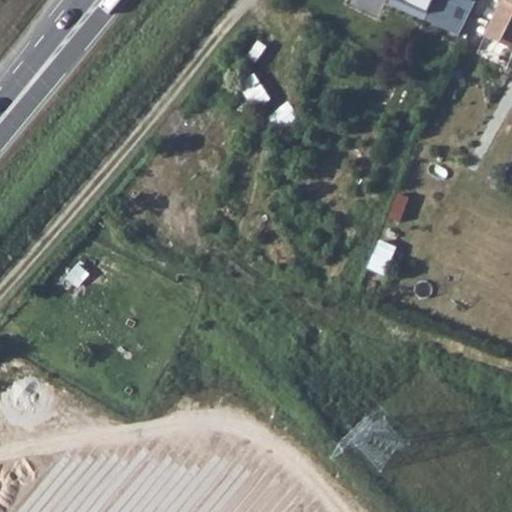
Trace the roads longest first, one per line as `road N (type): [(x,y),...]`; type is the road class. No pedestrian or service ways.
road 1 (track): [(341,511),(235,419),(195,415),(0,461)]
road 2 (track): [(0,287),(244,0)]
road 3 (primary): [(0,120),(55,72),(114,0)]
road 4 (primary): [(77,0),(32,54),(0,118)]
